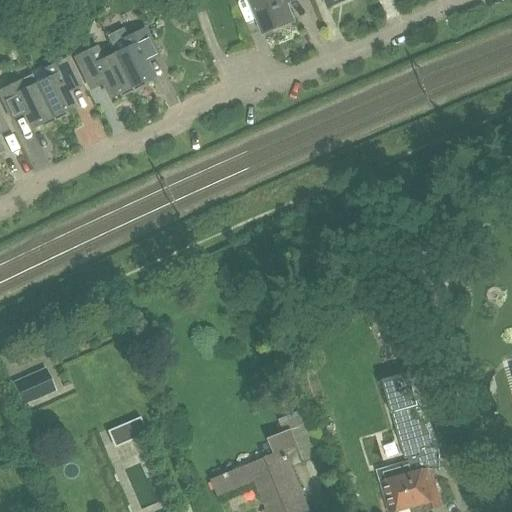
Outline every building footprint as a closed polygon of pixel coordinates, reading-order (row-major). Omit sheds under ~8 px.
[(39,0),(33,0),(4,15),(11,28),(45,10),(39,0)] [(250,0),(263,32),(293,20),(285,1),(288,0),(250,0)] [(121,29),(106,37),(116,57),(129,85),(148,75),(136,51),(148,45),(142,34),(127,41),(121,29)] [(90,83),(102,77),(110,94),(129,85),(116,57),(100,64),(94,52),(78,59),(90,83)] [(48,79),(36,85),(54,122),(65,116),(63,112),(73,107),(67,94),(79,88),(66,61),(44,71),(48,79)] [(0,98),(11,120),(24,114),(30,127),(40,122),(42,127),(54,122),(36,85),(22,92),(18,83),(0,92),(0,98)] [(156,100),(148,83),(128,93),(136,109),(156,100)] [(389,305),(366,315),(371,329),(395,319),(389,305)] [(295,342),(289,333),(276,342),(282,351),(295,342)] [(45,369),(13,383),(23,405),(54,391),(45,369)] [(409,462),(377,472),(388,511),(400,511),(426,505),(428,511),(442,507),(427,458),(439,457),(439,454),(436,436),(430,423),(419,407),(409,373),(383,380),(393,414),(395,414),(409,462)] [(4,388),(0,389),(0,404),(9,401),(4,388)] [(107,431),(114,448),(147,434),(140,417),(107,431)] [(275,456),(213,481),(219,496),(256,481),(267,510),(263,511),(309,511),(292,467),(304,462),(291,430),(268,439),(275,456)]
